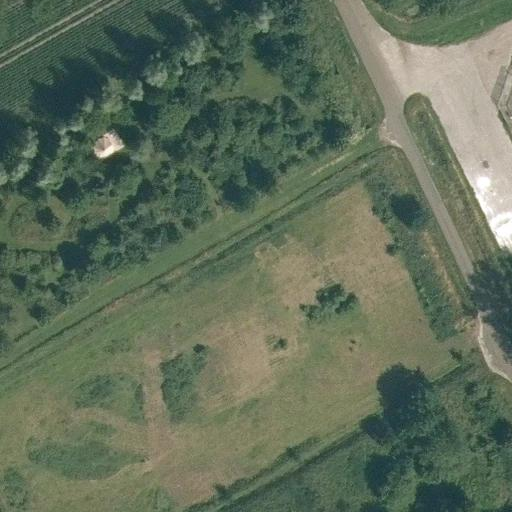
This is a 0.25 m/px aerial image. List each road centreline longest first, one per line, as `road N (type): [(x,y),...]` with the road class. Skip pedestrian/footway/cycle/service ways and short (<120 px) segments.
road 1 (track): [(401,127),(120,279),(0,358)]
road 2 (unclassified): [(511,364),(340,0)]
